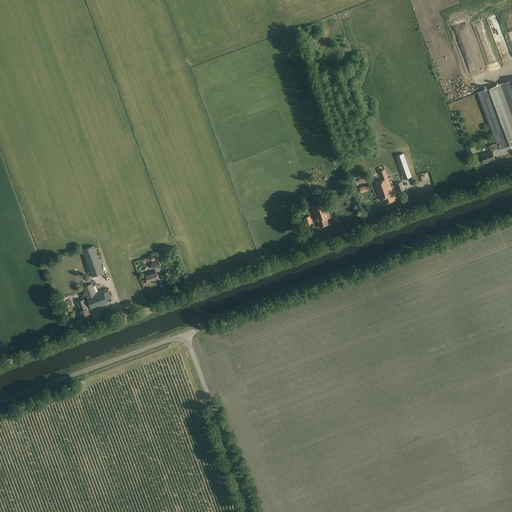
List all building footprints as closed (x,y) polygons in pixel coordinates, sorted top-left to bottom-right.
[(484,50),(486,49),(484,46),(485,45),(483,42),(484,41),(485,41),(485,43),(487,43),(488,45),(486,46),(488,51),(490,55),(491,56),(493,55),(491,50),(492,50),(492,48),(490,44),(489,45),(487,36),(485,33),(477,35),(478,39),(483,38),(480,40),(482,43),(484,50)] [(497,143),(499,149),(511,144),(511,79),(501,84),(478,92),(497,143)] [(492,151),(499,149),(497,143),(488,146),(490,151),(481,155),(484,163),(485,163),(486,163),(488,163),(488,161),(495,159),(492,151)] [(405,155),(398,158),(404,176),(412,173),(405,155)] [(394,196),(385,170),(380,172),(382,180),(374,183),(380,200),(383,198),(385,203),(394,200),(393,196),(394,196)] [(406,190),(403,181),(395,184),(398,192),(406,190)] [(331,217),(325,200),(311,206),(317,223),(318,223),(320,227),(329,224),(327,219),(331,217)] [(312,223),(310,216),(304,218),(307,225),(312,223)] [(104,272),(94,245),(82,250),(92,277),(104,272)] [(161,266),(159,260),(151,263),(153,269),(161,266)] [(158,279),(156,271),(153,272),(153,273),(145,276),(148,282),(155,279),(155,280),(158,279)] [(96,293),(92,284),(83,287),(87,298),(76,302),(82,318),(90,315),(88,308),(91,307),(91,309),(97,307),(97,308),(108,304),(107,300),(111,298),(107,288),(96,293)]
